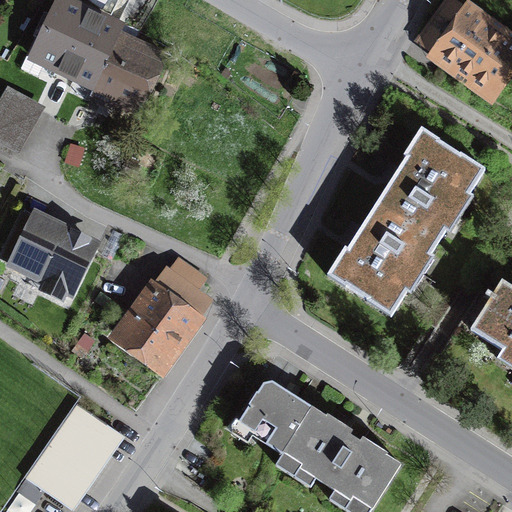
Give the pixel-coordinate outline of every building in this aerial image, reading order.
[(95,87),(121,33),(110,28),(107,26),(109,22),(61,0),(33,59),(51,67),(95,87)] [(511,65),(511,48),(450,3),(423,40),(493,91),(511,65)] [(121,33),(95,87),(116,97),(136,107),(162,52),(140,42),(121,33)] [(234,75),(226,70),(223,74),(231,80),(234,75)] [(222,103),(209,92),(205,95),(219,107),(222,103)] [(38,109),(10,94),(0,112),(0,142),(14,151),(38,109)] [(485,170),(422,130),(374,204),(437,245),(485,170)] [(137,166),(127,162),(122,173),(132,177),(137,166)] [(437,245),(374,204),(328,277),(391,317),(437,245)] [(38,218),(24,211),(0,258),(14,265),(68,292),(92,244),(38,217),(38,218)] [(197,272),(178,259),(120,340),(159,367),(206,302),(186,287),(197,272)] [(511,289),(502,283),(471,331),(503,351),(496,360),(511,370),(511,289)] [(78,343),(74,350),(82,356),(87,350),(78,343)] [(267,379),(239,422),(259,435),(257,439),(282,455),(283,453),(312,408),(267,379)] [(67,508),(118,433),(78,405),(26,480),(27,480),(19,491),(36,503),(44,492),(67,508)] [(312,408),(283,453),(303,465),(300,470),(350,503),(354,498),(372,510),(401,465),(312,408)]
